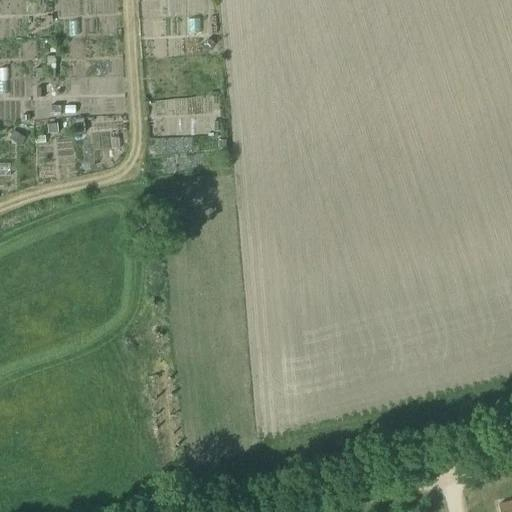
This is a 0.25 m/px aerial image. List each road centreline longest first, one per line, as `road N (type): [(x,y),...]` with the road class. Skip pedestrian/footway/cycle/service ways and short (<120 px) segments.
road 1 (track): [(126,0),(135,155),(114,181),(36,194)]
road 2 (track): [(317,511),(458,475)]
